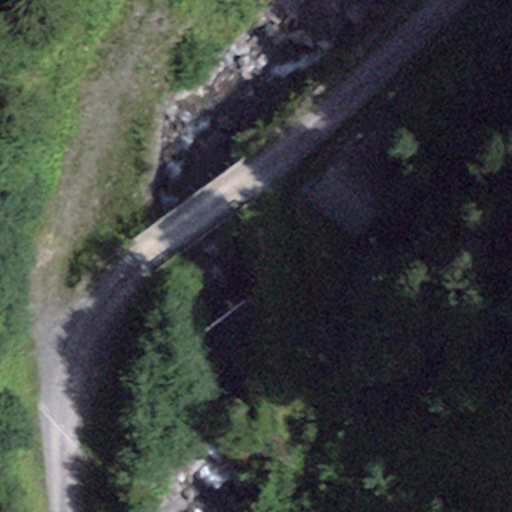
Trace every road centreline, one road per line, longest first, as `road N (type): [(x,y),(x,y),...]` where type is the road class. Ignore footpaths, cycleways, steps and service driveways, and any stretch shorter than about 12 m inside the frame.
road 1 (track): [(443,0),(255,176),(144,256)]
road 2 (track): [(299,511),(295,321),(266,166)]
road 3 (track): [(66,511),(57,414),(65,375),(104,295),(144,256)]
